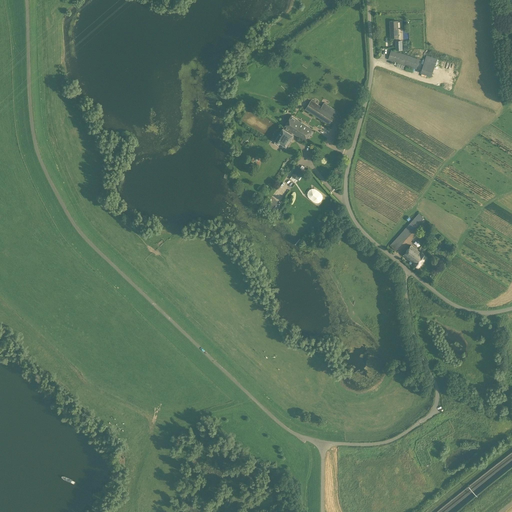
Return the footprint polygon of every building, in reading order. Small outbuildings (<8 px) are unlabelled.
[(390,26),(388,26),(388,29),(390,29),(390,38),(398,37),(397,21),(390,21),(390,26)] [(416,69),(420,59),(391,50),(388,59),(407,66),(413,68),(416,69)] [(431,76),(437,59),(426,55),(420,73),(431,76)] [(321,107),(310,100),(304,109),(328,125),(337,111),(324,103),(321,107)] [(294,134),(304,140),(312,128),(291,115),(284,127),(294,134)] [(278,145),(279,144),(280,142),(286,146),(294,134),(284,127),(274,141),(274,143),(278,145)] [(297,180),(305,171),(298,166),(291,175),(297,180)] [(306,198),(320,203),(323,192),(310,188),(306,198)] [(302,199),(300,201),(313,209),(315,206),(302,199)] [(419,223),(424,217),(419,213),(390,245),(395,250),(420,223),(419,223)] [(418,267),(427,256),(421,252),(421,253),(411,245),(403,255),(413,263),(418,267)]
